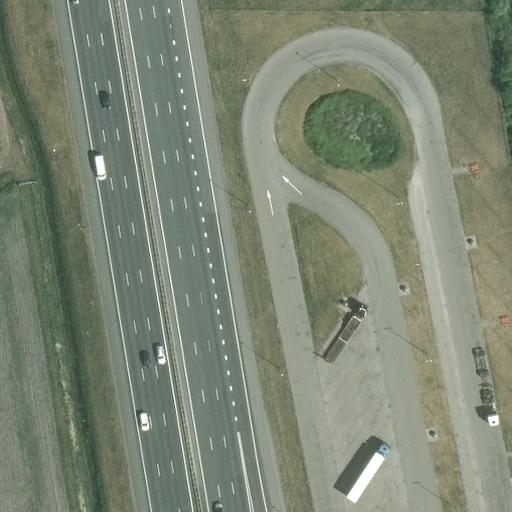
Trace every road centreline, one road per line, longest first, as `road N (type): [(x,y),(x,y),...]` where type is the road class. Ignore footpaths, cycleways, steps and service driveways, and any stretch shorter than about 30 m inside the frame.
road 1 (motorway): [(87,0),(171,511)]
road 2 (motorway): [(216,435),(145,0)]
